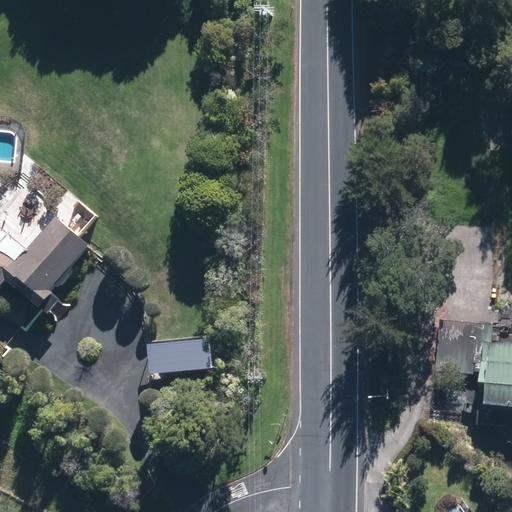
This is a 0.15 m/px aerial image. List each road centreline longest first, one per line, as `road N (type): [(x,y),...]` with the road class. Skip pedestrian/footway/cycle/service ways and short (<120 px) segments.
road 1 (tertiary): [(326,0),(331,482)]
road 2 (residential): [(214,511),(261,491),(331,482)]
